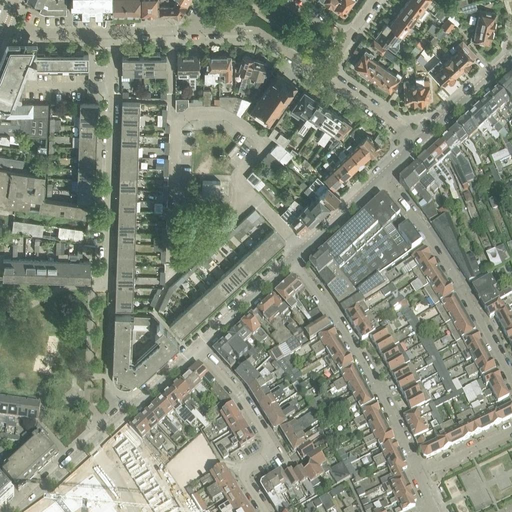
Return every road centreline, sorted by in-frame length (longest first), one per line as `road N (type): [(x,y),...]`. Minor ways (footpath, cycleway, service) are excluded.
road 1 (residential): [(288,259),(363,363),(419,474)]
road 2 (residential): [(511,385),(427,237),(377,175)]
road 3 (residential): [(253,200),(187,258),(172,254),(175,116)]
road 4 (residential): [(20,511),(195,347)]
road 5 (residential): [(108,258),(111,32)]
road 6 (unclassified): [(263,511),(243,475),(265,455),(265,437),(240,395),(195,347)]
road 7 (residential): [(253,200),(238,186),(239,172),(259,137),(222,111),(175,116)]
road 8 (residential): [(319,73),(252,30),(185,30)]
road 9 (residential): [(413,141),(511,56)]
road 10 (residential): [(195,347),(288,259)]
